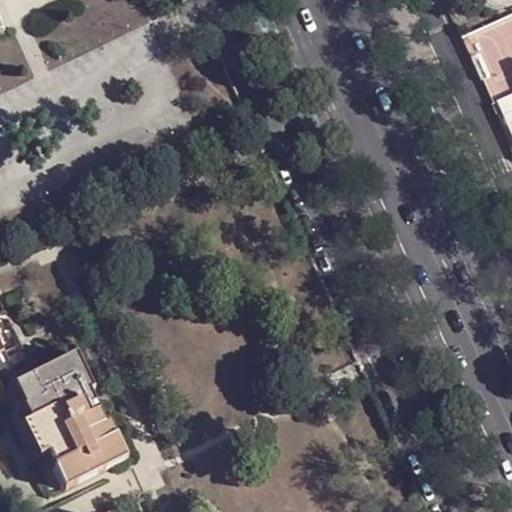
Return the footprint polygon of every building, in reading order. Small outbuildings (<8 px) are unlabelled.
[(511,17),(475,33),(492,76),(511,68),(511,17)] [(0,394),(5,392),(0,380),(0,377),(15,370),(6,350),(0,338),(0,394)] [(89,376),(78,354),(68,360),(79,382),(89,376)] [(120,438),(113,422),(109,424),(93,391),(96,389),(89,376),(79,382),(68,360),(23,382),(34,404),(28,406),(27,407),(34,420),(43,439),(51,435),(58,450),(52,451),(59,465),(68,463),(77,484),(120,462),(110,441),(120,438)] [(34,404),(23,382),(18,384),(28,406),(34,404)] [(43,439),(34,420),(26,424),(43,458),(52,451),(58,450),(51,435),(43,439)] [(130,458),(120,438),(110,441),(120,462),(130,458)] [(59,465),(57,466),(68,489),(77,484),(68,463),(59,465)]
